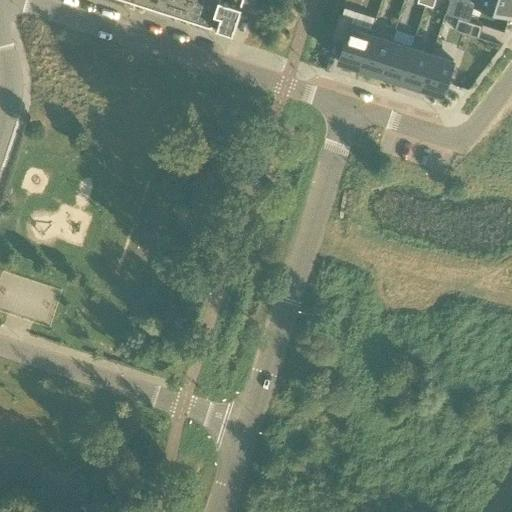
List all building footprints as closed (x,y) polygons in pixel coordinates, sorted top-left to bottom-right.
[(168,12),(172,0),(148,0),(147,5),(148,6),(148,4),(153,6),(153,7),(168,12)] [(189,19),(195,0),(172,0),(168,12),(169,13),(170,11),(175,13),(174,14),(189,19)] [(196,20),(196,21),(212,26),(212,25),(211,24),(219,0),(195,0),(189,19),(190,19),(191,18),(196,20)] [(256,6),(257,0),(219,0),(211,24),(212,25),(217,26),(217,28),(233,33),(243,2),(256,6)] [(511,0),(477,0),(476,4),(511,15),(511,10),(511,0)] [(360,69),(373,29),(351,22),(353,18),(341,14),(333,38),(345,42),(338,62),(360,69)] [(483,26),(459,18),(455,31),(479,38),(483,26)] [(373,29),(360,69),(380,75),(392,40),(393,41),(394,36),(373,29)] [(380,75),(401,82),(412,47),(393,41),(392,40),(380,75)] [(422,89),(433,54),(412,47),(401,82),(422,89)] [(433,54),(422,89),(443,95),(444,92),(447,93),(450,84),(447,83),(454,61),(433,54)]
